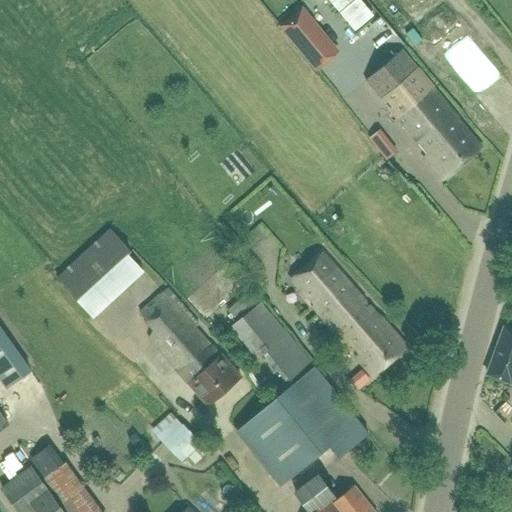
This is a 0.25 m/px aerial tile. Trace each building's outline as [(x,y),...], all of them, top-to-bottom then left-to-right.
[(302,7),(279,25),(317,70),(339,51),(302,7)] [(457,22),(429,36),(455,88),(483,74),(457,22)] [(481,147),(401,50),(382,66),(381,67),(362,82),(372,94),(373,93),(378,99),(383,97),(391,107),(389,110),(425,154),(423,158),(441,179),(481,147)] [(503,116),(507,104),(493,99),(488,111),(503,116)] [(252,234),(258,241),(268,234),(261,226),(252,234)] [(147,268),(110,228),(56,277),(93,318),(147,268)] [(248,280),(267,263),(240,232),(220,248),(248,280)] [(406,347),(322,254),(290,280),(347,345),(351,344),(358,353),(357,357),(373,375),(406,347)] [(207,405),(240,377),(221,354),(203,335),(205,333),(167,289),(140,314),(154,330),(149,338),(207,405)] [(281,328),(261,302),(232,327),(254,355),(261,350),(293,390),(281,400),(277,395),(236,430),(279,483),(330,443),(340,455),(367,434),(283,327),(281,328)] [(0,377),(6,386),(30,370),(0,327),(0,377)] [(511,331),(504,327),(486,374),(510,383),(511,384),(511,331)] [(191,467),(209,452),(171,412),(151,430),(181,462),(185,459),(191,467)] [(63,511),(41,482),(31,467),(1,488),(18,511),(30,511),(35,509),(37,511),(63,511)] [(336,511),(328,500),(334,495),(318,474),(294,493),(308,511),(336,511)] [(342,511),(374,511),(354,486),(334,501),(342,511)]
